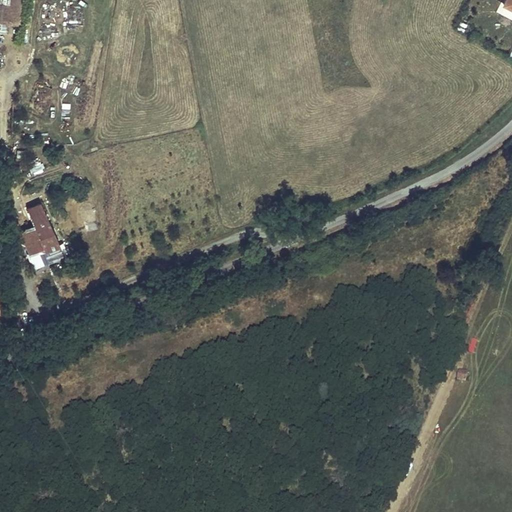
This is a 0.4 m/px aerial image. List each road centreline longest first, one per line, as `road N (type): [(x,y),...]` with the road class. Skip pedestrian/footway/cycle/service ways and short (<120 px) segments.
road 1 (unclassified): [(511,125),(452,170),(220,271),(0,352)]
road 2 (unknown): [(272,248),(257,234),(240,236),(44,311),(25,292),(5,177)]
road 3 (track): [(511,220),(389,511)]
road 4 (unclassified): [(511,246),(400,511)]
